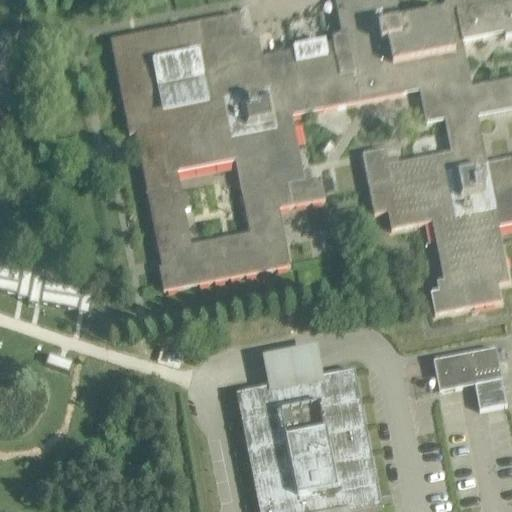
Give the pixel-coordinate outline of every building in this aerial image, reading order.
[(307,171),(293,175),(288,151),(295,149),(291,129),(292,129),(290,119),(401,97),(417,94),(424,127),(443,123),(449,155),(440,157),(419,161),(421,169),(397,174),(395,160),(386,161),(384,152),(360,156),(373,217),(387,214),(390,232),(432,224),(436,245),(443,243),(450,281),(436,284),(438,292),(429,294),(434,317),(500,304),(497,287),(508,284),(497,229),(511,226),(511,160),(484,166),(475,119),(511,111),(511,0),(440,0),(444,16),(393,26),(389,3),(349,11),(349,9),(339,11),(344,37),(329,40),(331,46),(261,59),(256,38),(240,41),(235,17),(108,43),(127,138),(141,135),(142,145),(137,146),(146,195),(145,195),(160,269),(157,270),(162,294),(289,269),(277,211),(324,202),(318,178),(309,180),(307,171)] [(331,181),(319,183),(322,196),(333,194),(331,181)] [(2,270),(0,281),(0,293),(17,297),(16,299),(28,301),(32,280),(33,276),(2,270)] [(28,301),(27,305),(39,307),(39,305),(58,309),(63,285),(32,280),(28,301)] [(63,285),(58,309),(77,312),(77,314),(89,316),(93,291),(63,285)] [(432,363),(438,394),(473,387),(478,413),(506,407),(494,351),(432,363)] [(355,373),(235,396),(257,511),(378,511),(382,511),(355,373)]
